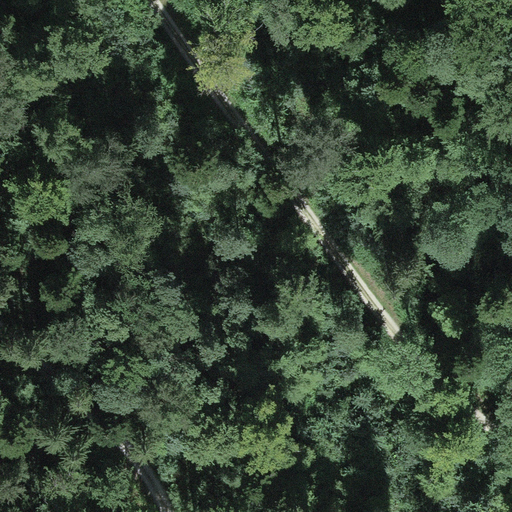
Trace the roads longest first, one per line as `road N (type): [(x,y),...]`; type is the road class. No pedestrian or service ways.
road 1 (track): [(511,452),(433,391),(148,0)]
road 2 (track): [(0,325),(97,425),(161,511)]
